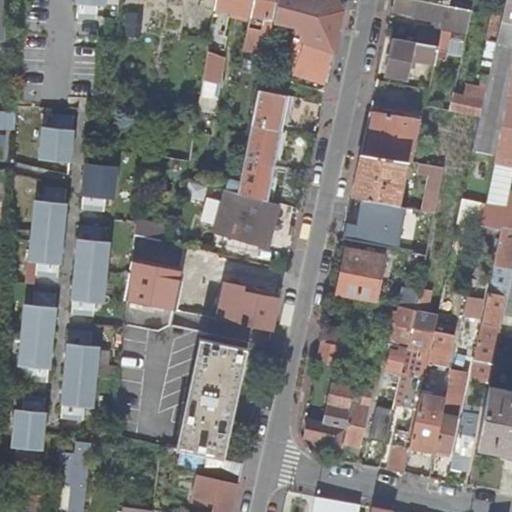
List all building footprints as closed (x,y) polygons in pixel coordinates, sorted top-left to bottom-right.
[(76,0),(76,4),(77,4),(77,13),(97,14),(97,5),(105,5),(105,0),(76,0)] [(230,10),(250,15),(253,0),(216,0),(215,7),(230,10)] [(242,51),(266,56),(273,20),(277,0),(253,0),(250,15),(249,21),(242,51)] [(294,38),(333,50),(342,8),(337,0),(277,0),(273,20),(296,24),(295,30),(296,30),(294,38)] [(443,26),(454,29),(467,31),(471,11),(449,6),(419,0),(394,0),(392,11),(443,21),(443,26)] [(511,75),(511,0),(506,0),(499,31),(490,72),(489,77),(488,85),(484,99),(480,116),(473,148),(496,153),(511,75)] [(250,15),(230,10),(228,17),(249,21),(250,15)] [(439,47),(442,31),(420,26),(417,43),(439,47)] [(446,63),(454,29),(443,26),(442,31),(439,47),(436,61),(446,63)] [(480,71),(490,72),(499,31),(489,30),(480,71)] [(333,50),(294,38),(291,55),(329,67),(333,50)] [(411,58),(415,59),(435,63),(436,61),(439,47),(417,43),(414,42),(414,43),(393,39),(386,75),(406,79),(410,63),(411,58)] [(225,50),(208,47),(198,110),(215,112),(225,50)] [(329,67),(291,55),(290,60),(288,71),(326,82),(329,67)] [(511,75),(496,153),(511,156),(511,75)] [(463,94),(453,92),(449,110),(480,116),(484,99),(477,97),(479,86),(465,84),(463,94)] [(295,98),(259,90),(238,193),(273,203),(295,98)] [(418,120),(370,112),(361,154),(408,162),(409,162),(418,120)] [(74,123),(52,121),(51,130),(43,129),(39,160),(71,163),(74,132),(73,132),(74,123)] [(154,155),(144,153),(142,168),(152,169),(154,155)] [(511,156),(496,153),(495,160),(511,162),(511,156)] [(399,205),(408,162),(361,154),(353,190),(352,197),(399,205)] [(431,176),(424,210),(435,212),(444,167),(426,164),(424,175),(431,176)] [(117,169),(86,166),(82,197),(84,197),(83,206),(105,208),(106,199),(114,200),(117,169)] [(268,246),(279,205),(273,203),(238,193),(227,191),(216,232),(268,246)] [(511,192),(509,192),(506,207),(502,227),(511,228),(511,192)] [(37,263),(36,272),(58,274),(60,265),(61,265),(67,205),(66,205),(67,196),(44,194),(43,203),(35,202),(29,262),(37,263)] [(218,224),(222,200),(207,197),(203,221),(218,224)] [(478,224),(484,202),(465,198),(460,220),(478,224)] [(506,207),(486,203),(486,204),(482,225),(501,229),(502,227),(506,207)] [(156,225),(137,220),(136,224),(135,236),(155,240),(156,225)] [(169,227),(156,225),(155,240),(166,243),(169,227)] [(508,268),(511,268),(511,228),(502,227),(501,229),(494,265),(508,268)] [(102,235),(80,232),(79,242),(78,242),(72,301),(73,301),(72,311),(94,313),(95,304),(104,304),(110,245),(101,244),(102,235)] [(384,256),(349,249),(339,291),(375,299),(384,256)] [(214,265),(217,254),(200,250),(197,261),(214,265)] [(186,275),(132,264),(128,299),(173,309),(176,309),(180,310),(186,275)] [(508,268),(494,265),(474,359),(484,361),(484,357),(486,346),(492,347),(508,268)] [(225,283),(217,318),(272,329),(279,299),(257,294),(258,290),(225,283)] [(404,288),(400,307),(415,310),(419,291),(404,288)] [(432,291),(420,288),(419,291),(415,310),(429,312),(432,291)] [(460,296),(445,293),(441,313),(456,316),(460,296)] [(26,367),(25,376),(48,378),(49,369),(50,369),(56,310),(55,310),(56,301),(33,298),(33,308),(24,307),(18,366),(26,367)] [(171,326),(173,309),(128,299),(125,325),(158,332),(171,326)] [(397,323),(388,321),(384,342),(391,343),(388,356),(385,371),(387,372),(371,438),(385,442),(398,393),(408,346),(415,310),(400,307),(399,313),(397,323)] [(413,375),(424,377),(428,362),(434,330),(437,314),(429,312),(415,310),(408,346),(418,348),(413,375)] [(397,323),(399,313),(391,311),(388,321),(397,323)] [(353,330),(323,326),(320,342),(339,346),(350,348),(353,330)] [(454,335),(434,330),(428,362),(447,367),(454,335)] [(92,339),(69,337),(68,346),(67,346),(61,406),(62,406),(61,415),(83,417),(84,408),(93,409),(99,349),(91,348),(92,339)] [(203,340),(180,449),(191,451),(224,458),(247,348),(203,340)] [(319,360),(336,364),(339,346),(320,342),(318,348),(317,356),(320,357),(319,360)] [(391,343),(384,342),(381,355),(388,356),(391,343)] [(347,366),(352,349),(350,348),(339,346),(336,364),(347,366)] [(456,400),(462,371),(452,369),(446,398),(435,448),(451,451),(462,401),(456,400)] [(456,400),(462,401),(467,372),(462,371),(456,400)] [(364,388),(363,390),(360,405),(351,403),(341,449),(358,453),(375,375),(367,373),(364,388)] [(424,377),(413,375),(412,383),(423,385),(424,377)] [(326,441),(324,446),(341,450),(341,449),(351,403),(354,387),(333,383),(324,424),(309,421),(305,437),(326,441)] [(363,390),(354,387),(351,403),(360,405),(363,390)] [(477,448),(511,454),(511,393),(489,389),(477,448)] [(446,398),(421,393),(413,433),(410,450),(434,455),(435,448),(446,398)] [(11,447),(41,450),(45,414),(44,414),(45,404),(23,402),(22,412),(15,411),(11,447)] [(481,405),(465,402),(452,468),(461,469),(462,465),(469,466),(481,405)] [(397,429),(387,469),(405,472),(410,450),(413,433),(397,429)] [(63,453),(60,485),(62,486),(70,487),(67,511),(82,511),(90,444),(75,442),(74,454),(63,453)] [(205,469),(241,477),(243,463),(224,458),(191,451),(189,462),(205,466),(205,469)] [(212,511),(232,511),(239,485),(197,476),(193,497),(214,502),(212,511)] [(22,503),(44,504),(44,498),(44,485),(23,483),(22,503)] [(44,485),(44,498),(61,499),(62,486),(60,485),(54,485),(44,485)] [(371,511),(372,507),(354,503),(352,511),(321,511),(325,498),(288,491),(283,511),(371,511)] [(43,511),(44,504),(22,503),(21,503),(20,511),(43,511)]
